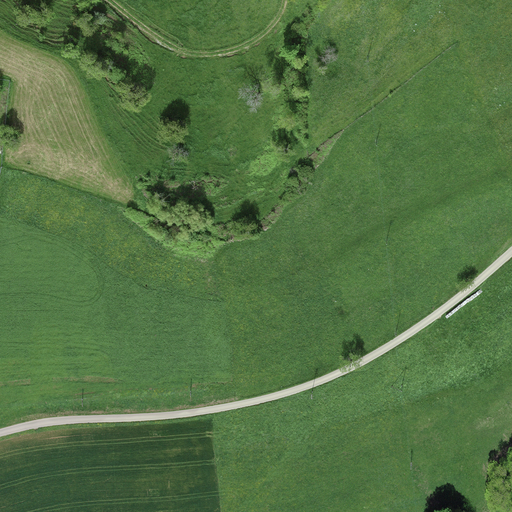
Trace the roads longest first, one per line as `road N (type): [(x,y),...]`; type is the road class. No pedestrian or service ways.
road 1 (unclassified): [(0,432),(204,410),(313,383),(410,331),(511,250)]
road 2 (track): [(283,0),(259,36),(214,53),(176,48),(109,0)]
